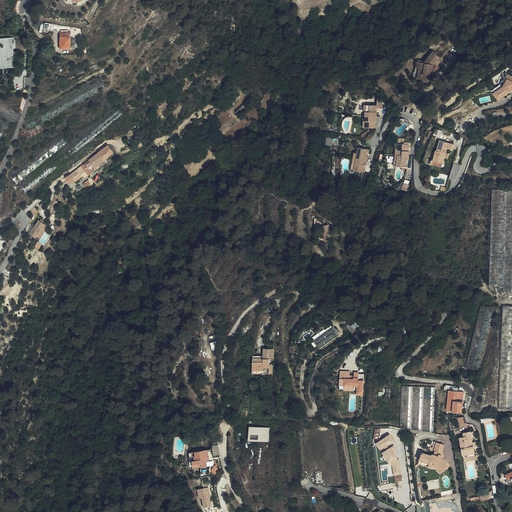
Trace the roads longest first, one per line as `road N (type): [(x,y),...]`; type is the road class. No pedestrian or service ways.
road 1 (residential): [(511,158),(481,169),(483,151),(469,149),(451,186),(438,193),(415,178),(413,120),(394,117),(385,127)]
road 2 (unclassified): [(28,0),(33,66),(0,191)]
road 3 (unknown): [(291,284),(260,300),(229,339),(225,433)]
road 4 (track): [(232,428),(237,467),(253,493),(312,485)]
